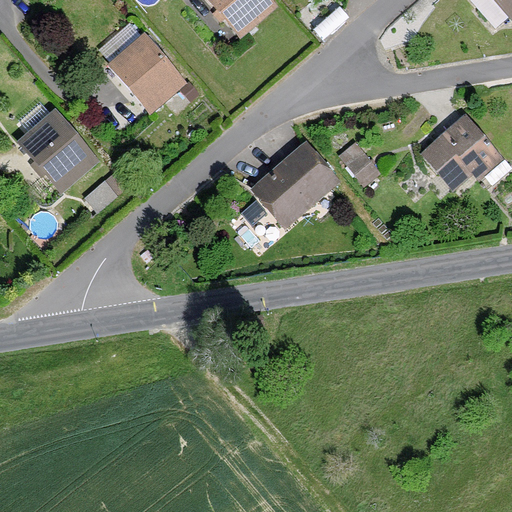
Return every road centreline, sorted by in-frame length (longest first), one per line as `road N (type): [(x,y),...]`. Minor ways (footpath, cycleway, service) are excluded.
road 1 (residential): [(78,325),(86,289),(117,242),(402,0)]
road 2 (tertiary): [(511,259),(78,325)]
